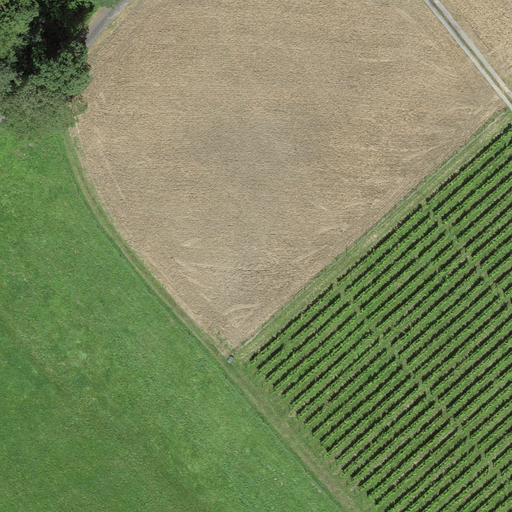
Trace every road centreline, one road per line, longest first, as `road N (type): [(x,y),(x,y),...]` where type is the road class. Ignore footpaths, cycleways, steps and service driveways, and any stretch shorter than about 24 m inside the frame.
road 1 (track): [(36,92),(57,115),(96,208),(125,253),(349,511)]
road 2 (track): [(0,112),(36,92),(122,0)]
road 3 (track): [(511,105),(428,0)]
